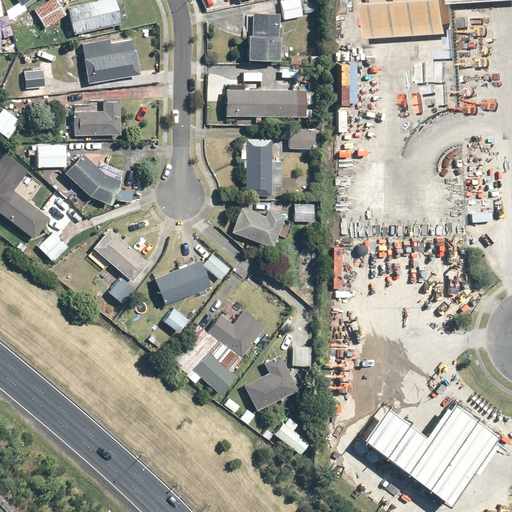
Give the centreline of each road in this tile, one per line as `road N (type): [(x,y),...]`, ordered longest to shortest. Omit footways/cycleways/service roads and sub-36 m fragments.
road 1 (motorway): [(0,365),(161,511)]
road 2 (residential): [(180,0),(181,197)]
